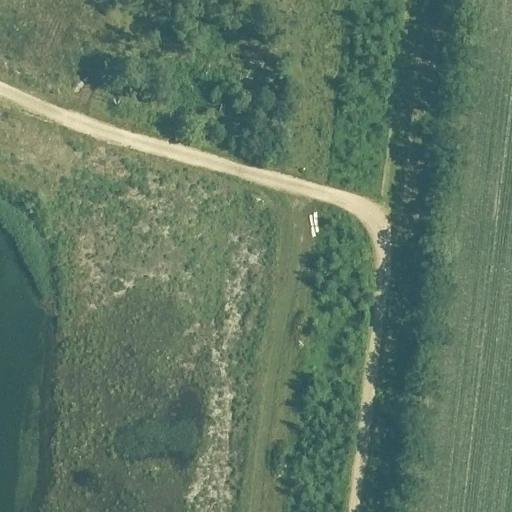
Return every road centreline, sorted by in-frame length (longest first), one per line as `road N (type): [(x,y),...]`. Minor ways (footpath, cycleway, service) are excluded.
road 1 (track): [(0,88),(360,208),(378,227),(384,259),(354,511)]
road 2 (track): [(438,0),(378,511)]
road 3 (track): [(286,185),(297,237),(264,511)]
